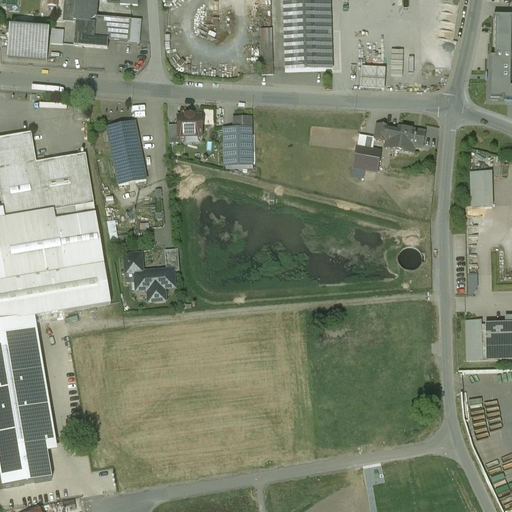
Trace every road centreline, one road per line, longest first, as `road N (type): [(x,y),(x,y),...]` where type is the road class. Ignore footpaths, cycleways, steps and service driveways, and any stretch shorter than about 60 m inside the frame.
road 1 (unclassified): [(452,107),(441,233),(454,446)]
road 2 (residential): [(160,89),(452,107)]
road 3 (residential): [(454,446),(257,481)]
road 4 (residential): [(257,481),(92,511)]
road 5 (residential): [(0,74),(160,89)]
